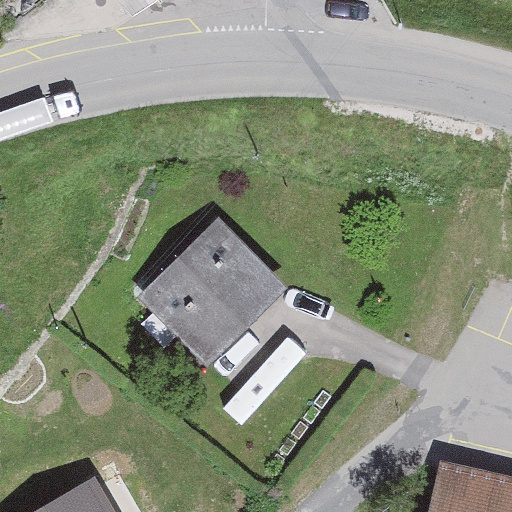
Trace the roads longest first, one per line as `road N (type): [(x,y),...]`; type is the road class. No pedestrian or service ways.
road 1 (secondary): [(259,57),(119,72),(0,103)]
road 2 (secondary): [(511,101),(348,64),(259,57)]
road 3 (residential): [(319,511),(426,424)]
